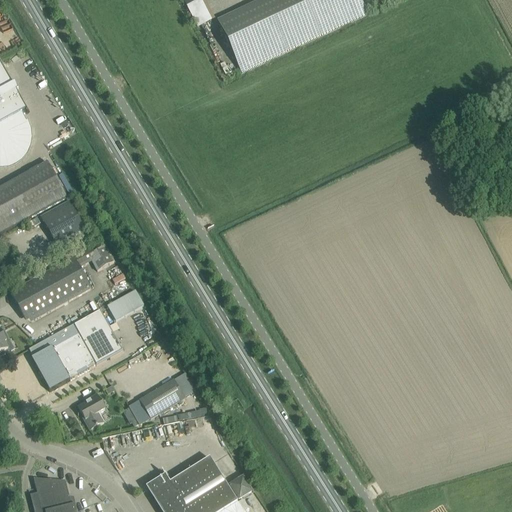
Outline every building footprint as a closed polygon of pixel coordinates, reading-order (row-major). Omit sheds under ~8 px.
[(243,72),(374,16),(367,0),(261,0),(220,18),(243,72)] [(0,115),(21,104),(16,94),(18,94),(15,86),(13,87),(0,64),(0,115)] [(15,165),(21,160),(26,154),(28,147),(29,140),(29,133),(27,126),(26,125),(21,116),(26,113),(21,104),(0,115),(0,168),(1,168),(8,167),(15,165)] [(0,235),(67,199),(47,163),(0,189),(0,235)] [(59,252),(87,236),(69,203),(41,218),(59,252)] [(103,243),(101,244),(76,258),(68,262),(59,267),(49,272),(10,294),(24,318),(31,315),(35,322),(43,317),(91,291),(79,270),(92,263),(97,273),(114,264),(103,243)] [(135,292),(135,293),(107,308),(115,323),(144,307),(135,292)] [(123,352),(118,344),(100,311),(73,326),(76,331),(68,336),(67,340),(63,342),(59,341),(50,346),(52,349),(49,358),(46,359),(51,369),(55,370),(57,374),(56,377),(60,384),(64,385),(79,377),(80,373),(84,371),(88,372),(94,368),(94,367),(95,366),(96,367),(123,352)] [(0,336),(0,355),(8,351),(4,343),(5,343),(1,336),(0,336)] [(185,400),(179,390),(173,381),(165,387),(149,397),(148,396),(139,402),(151,421),(185,400)] [(90,432),(98,427),(104,424),(98,415),(105,411),(96,396),(85,403),(86,404),(78,409),(83,418),(82,419),(90,432)] [(223,511),(238,503),(210,459),(170,484),(165,477),(147,488),(162,511),(223,511)] [(243,477),(228,486),(238,502),(253,493),(243,477)] [(37,495),(30,497),(33,511),(75,511),(74,506),(72,507),(65,482),(34,480),(37,495)]
